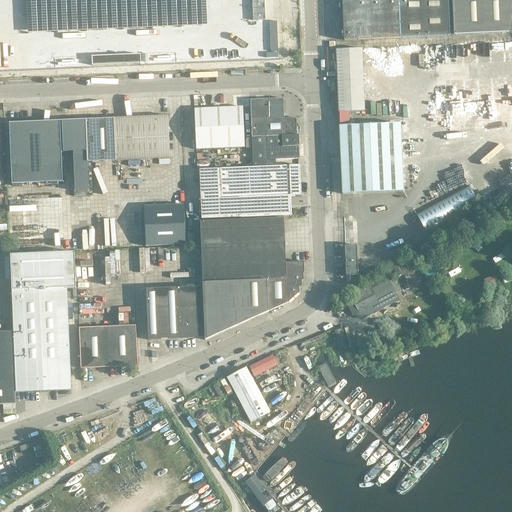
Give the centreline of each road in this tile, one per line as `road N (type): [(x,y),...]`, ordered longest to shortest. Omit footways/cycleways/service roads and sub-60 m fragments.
road 1 (unclassified): [(0,436),(156,378),(316,301),(311,81)]
road 2 (unclassified): [(0,92),(311,81)]
